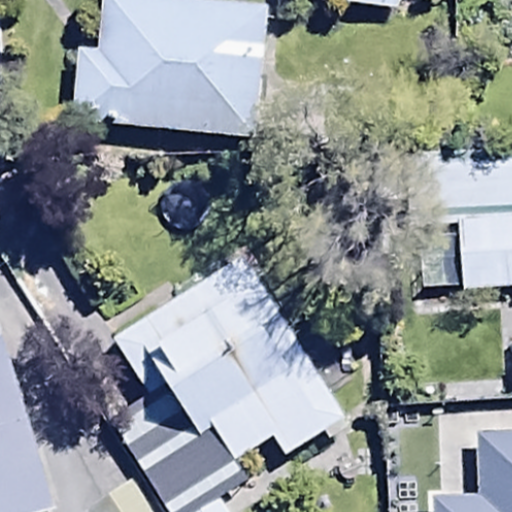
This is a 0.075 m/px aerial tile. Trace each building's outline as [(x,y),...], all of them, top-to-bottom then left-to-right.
[(75,53),(68,123),(260,142),(270,42),(263,41),(266,11),(157,0),(100,0),(95,55),(75,53)] [(397,0),(297,0),(396,13),(397,0)] [(457,292),(511,289),(511,182),(427,187),(429,233),(453,232),(457,292)] [(282,460),(344,422),(243,259),(110,341),(130,373),(149,360),(198,440),(210,433),(231,466),(271,441),(282,460)] [(0,511),(54,511),(11,364),(25,359),(8,302),(0,304),(0,511)] [(427,498),(427,511),(511,511),(511,441),(476,443),(478,497),(427,498)] [(219,511),(180,451),(147,473),(172,511),(219,511)] [(147,511),(130,484),(84,511),(147,511)]
